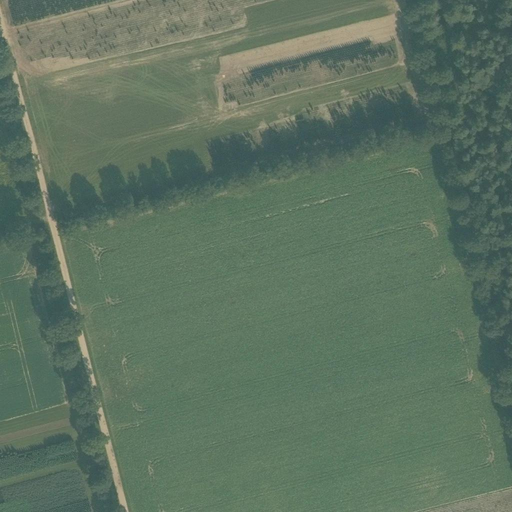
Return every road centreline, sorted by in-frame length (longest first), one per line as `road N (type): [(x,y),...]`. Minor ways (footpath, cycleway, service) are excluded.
road 1 (track): [(0,20),(123,511)]
road 2 (track): [(418,0),(511,362)]
